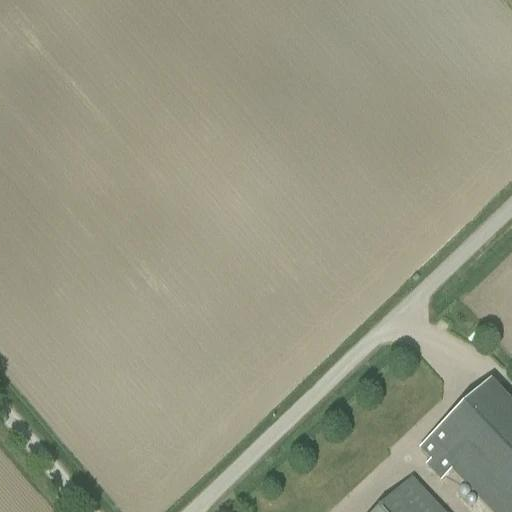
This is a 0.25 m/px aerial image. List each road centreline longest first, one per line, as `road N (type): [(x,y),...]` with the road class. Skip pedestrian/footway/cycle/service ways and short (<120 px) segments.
road 1 (unclassified): [(190,511),(511,206)]
road 2 (unclassified): [(87,511),(0,409)]
